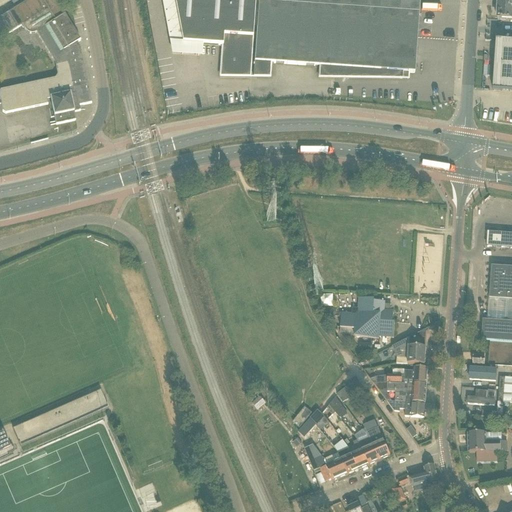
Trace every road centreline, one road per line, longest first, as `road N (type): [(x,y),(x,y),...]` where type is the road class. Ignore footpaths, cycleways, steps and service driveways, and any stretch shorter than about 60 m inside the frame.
road 1 (secondary): [(0,212),(192,160),(264,149),(373,153),(464,170)]
road 2 (secondary): [(464,141),(354,126),(261,127),(0,192)]
road 3 (unclassified): [(239,511),(135,238),(110,223),(82,220),(0,246)]
road 4 (unclassified): [(446,453),(464,170)]
road 5 (unclassified): [(0,164),(80,141),(103,109),(83,0)]
road 6 (unclassified): [(464,141),(473,0)]
road 7 (unclassified): [(304,511),(421,459)]
road 8 (unclassified): [(421,459),(346,357)]
